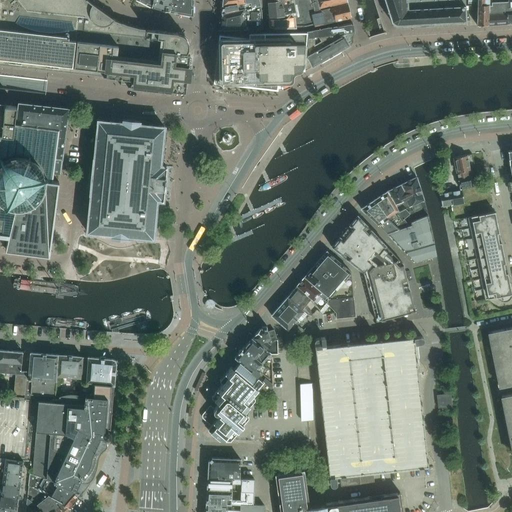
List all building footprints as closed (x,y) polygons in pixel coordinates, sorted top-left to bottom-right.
[(190,53),(187,53),(188,52),(188,50),(188,49),(189,48),(189,47),(189,45),(189,44),(188,43),(188,41),(188,40),(187,39),(186,38),(186,37),(185,37),(184,36),(182,35),(181,34),(180,34),(178,34),(178,33),(140,28),(127,25),(115,20),(92,3),(87,0),(0,0),(0,64),(121,78),(120,85),(132,86),(132,87),(152,90),(171,92),(171,90),(185,92),(186,80),(190,53)] [(170,12),(171,2),(171,0),(153,0),(153,2),(152,7),(161,10),(170,12)] [(182,14),(193,16),(193,14),(193,6),(193,2),(193,0),(171,0),(171,2),(170,12),(182,14)] [(223,0),(223,5),(222,13),(260,3),(259,0),(223,0)] [(281,0),(279,0),(270,2),(269,2),(268,2),(269,17),(279,16),(285,16),(281,0)] [(285,17),(293,16),(296,15),(293,0),(281,0),(285,16),(285,17)] [(293,0),(296,15),(303,13),(311,12),(319,10),(317,0),(293,0)] [(348,3),(346,0),(317,0),(319,10),(320,9),(330,7),(348,3)] [(466,12),(464,0),(384,0),(391,22),(396,25),(428,23),(466,21),(466,12)] [(467,0),(468,4),(477,4),(477,20),(477,21),(477,25),(488,25),(488,0),(467,0)] [(488,0),(488,25),(507,23),(507,18),(507,13),(508,13),(507,1),(494,2),(493,0),(488,0)] [(220,30),(262,29),(262,11),(260,4),(260,3),(222,13),(222,14),(220,30)] [(335,21),(352,18),(348,3),(330,7),(331,13),(333,12),(335,21)] [(320,9),(324,24),(335,21),(333,12),(331,13),(330,7),(320,9)] [(320,9),(319,10),(311,12),(314,26),(324,24),(320,9)] [(303,13),(306,28),(314,26),(311,12),(303,13)] [(296,15),(293,16),(296,28),(306,28),(303,13),(296,15)] [(269,17),(269,27),(274,29),(280,28),(279,16),(269,17)] [(296,28),(293,16),(285,17),(285,16),(279,16),(280,28),(296,28)] [(354,30),(352,23),(321,29),(307,32),(307,37),(322,34),(327,33),(327,35),(340,35),(339,33),(354,33),(354,30)] [(278,82),(289,82),(290,82),(291,81),(292,81),(292,80),(292,79),(293,79),(293,78),(293,76),(293,75),(293,74),(294,74),(294,73),(295,72),(296,72),(300,71),(301,70),(305,71),(304,70),(305,70),(306,47),(307,37),(307,32),(249,34),(249,38),(219,35),(214,83),(277,90),(278,82)] [(306,47),(305,70),(312,66),(321,61),(322,63),(341,52),(340,51),(349,45),(343,35),(340,35),(327,35),(327,33),(322,34),(322,36),(319,37),(321,41),(314,45),(315,38),(308,38),(307,47),(306,47)] [(19,103),(19,105),(19,107),(17,107),(17,106),(0,104),(0,247),(1,247),(2,236),(8,236),(5,249),(49,254),(47,210),(34,199),(45,182),(58,189),(59,182),(51,181),(52,173),(60,174),(67,116),(68,108),(19,103)] [(111,237),(115,238),(129,239),(129,236),(151,238),(151,239),(154,239),(155,226),(158,200),(164,200),(164,193),(165,183),(166,173),(167,166),(161,165),(164,129),(165,129),(165,126),(162,126),(162,127),(139,124),(140,124),(140,121),(131,120),(123,120),(123,122),(123,123),(100,120),(98,120),(97,122),(98,122),(95,158),(94,158),(94,159),(90,193),(91,193),(91,194),(88,230),(87,230),(87,232),(90,233),(90,232),(112,234),(112,235),(111,237)] [(474,162),(472,154),(454,157),(457,173),(470,170),(469,164),(470,164),(470,163),(471,162),(471,163),(474,162)] [(471,178),(471,177),(470,170),(457,173),(459,180),(471,178)] [(400,182),(410,204),(406,206),(414,217),(427,212),(427,210),(423,200),(424,200),(417,177),(416,176),(416,177),(415,175),(400,182)] [(473,187),(471,178),(459,180),(460,189),(473,187)] [(406,206),(410,204),(400,182),(388,188),(389,190),(388,191),(399,211),(406,206)] [(440,194),(442,208),(464,204),(462,190),(440,194)] [(387,191),(375,199),(388,217),(396,225),(404,218),(410,213),(406,206),(399,211),(388,191),(387,191)] [(365,212),(387,233),(409,225),(404,218),(396,225),(388,217),(375,199),(361,208),(365,212)] [(497,222),(495,212),(460,219),(462,229),(497,222)] [(375,315),(376,321),(415,311),(403,264),(357,215),(332,246),(364,272),(375,315)] [(409,225),(387,233),(402,249),(403,249),(433,241),(428,215),(410,221),(411,224),(409,225)] [(497,222),(462,229),(464,239),(499,232),(497,222)] [(499,232),(464,239),(466,250),(501,242),(499,232)] [(433,241),(403,249),(405,251),(413,260),(414,260),(426,257),(436,254),(433,243),(433,241)] [(466,250),(468,260),(503,253),(501,242),(466,250)] [(304,277),(321,291),(327,298),(329,305),(336,312),(336,318),(355,316),(351,272),(327,251),(304,277)] [(468,260),(470,270),(505,263),(503,253),(468,260)] [(470,270),(472,281),(508,273),(505,263),(470,270)] [(472,281),(474,291),(510,283),(508,273),(472,281)] [(0,287),(10,288),(11,278),(0,277),(0,287)] [(297,286),(311,298),(313,300),(315,303),(322,312),(328,306),(328,303),(327,298),(321,291),(304,277),(297,286)] [(10,288),(40,292),(41,282),(11,278),(10,288)] [(40,292),(70,295),(71,285),(41,282),(40,292)] [(477,301),(496,297),(498,299),(500,301),(503,302),(506,302),(508,301),(510,299),(511,297),(511,294),(510,283),(474,291),(477,301)] [(307,314),(309,316),(307,319),(311,322),(314,317),(311,314),(311,310),(309,309),(308,309),(307,308),(307,306),(305,305),(307,302),(311,298),(297,286),(288,297),(304,311),(307,314)] [(297,324),(298,325),(307,314),(304,311),(288,297),(287,298),(287,297),(272,315),(280,322),(286,327),(288,329),(293,321),(297,324)] [(209,300),(208,301),(207,301),(207,302),(206,302),(206,303),(206,304),(206,305),(207,306),(207,307),(208,308),(209,308),(210,308),(211,308),(212,308),(213,307),(214,306),(214,305),(214,304),(214,303),(214,302),(213,302),(213,301),(212,301),(211,300),(210,300),(209,300)] [(0,311),(0,321),(27,324),(27,314),(0,311)] [(39,325),(68,327),(69,317),(39,315),(39,325)] [(285,342),(286,348),(286,349),(298,349),(298,346),(298,342),(298,340),(297,337),(297,336),(297,324),(293,321),(288,329),(286,327),(285,329),(285,342)] [(272,354),(278,353),(277,348),(277,339),(274,330),(268,331),(267,330),(267,326),(265,326),(262,326),(262,329),(261,329),(260,328),(255,334),(255,335),(254,336),(253,337),(257,341),(272,354)] [(511,327),(508,328),(489,332),(492,349),(494,349),(498,369),(496,370),(500,387),(511,384),(511,393),(501,396),(505,413),(507,412),(511,436),(511,327)] [(416,355),(415,346),(415,344),(422,343),(423,343),(424,342),(424,341),(424,340),(424,339),(424,338),(423,338),(423,337),(422,337),(422,336),(420,336),(335,346),(326,347),(325,337),(317,338),(316,338),(316,339),(315,339),(315,340),(314,341),(314,342),(318,379),(327,456),(328,468),(330,483),(330,484),(330,485),(331,486),(332,487),(333,487),(334,487),(335,487),(336,486),(337,485),(337,484),(336,477),(340,476),(360,474),(374,473),(429,467),(427,448),(424,423),(418,373),(416,355)] [(271,354),(256,341),(252,338),(244,347),(262,363),(267,358),(271,358),(271,354)] [(259,371),(261,372),(266,367),(262,363),(244,347),(244,348),(243,347),(238,353),(238,354),(235,357),(240,361),(240,362),(257,376),(260,373),(259,371)] [(23,352),(22,351),(22,352),(13,351),(8,350),(8,351),(0,350),(0,371),(16,373),(14,393),(25,394),(26,378),(27,371),(21,371),(23,352)] [(56,396),(57,375),(58,355),(57,354),(53,354),(51,354),(48,354),(46,354),(43,353),(41,353),(38,353),(31,352),(31,353),(29,378),(32,378),(31,394),(26,394),(25,398),(33,399),(39,399),(55,400),(56,396)] [(58,355),(57,375),(81,377),(87,378),(89,357),(88,357),(88,358),(82,357),(82,356),(79,356),(62,355),(59,355),(58,355)] [(95,383),(114,384),(115,384),(114,384),(116,365),(116,363),(116,362),(116,361),(115,361),(115,360),(114,360),(114,359),(113,359),(112,359),(111,359),(90,357),(89,357),(87,378),(87,382),(95,383)] [(248,416),(245,413),(255,401),(255,400),(255,399),(255,398),(253,396),(261,387),(266,391),(270,387),(257,376),(240,362),(234,369),(231,366),(221,379),(220,380),(220,381),(221,381),(221,382),(222,384),(218,388),(217,390),(216,390),(215,390),(214,390),(214,391),(214,392),(215,393),(213,395),(212,396),(212,397),(212,398),(213,399),(219,404),(214,409),(211,409),(208,410),(208,412),(207,414),(207,416),(208,418),(208,420),(209,421),(210,423),(212,425),(209,429),(208,429),(208,430),(209,431),(213,434),(219,440),(231,440),(248,419),(249,419),(249,418),(249,417),(248,416)] [(56,396),(55,400),(39,399),(36,431),(34,462),(33,475),(53,481),(79,492),(81,493),(83,491),(85,489),(88,486),(90,483),(91,481),(92,479),(93,478),(93,476),(94,474),(95,473),(96,471),(96,469),(97,467),(98,463),(98,460),(98,459),(98,458),(99,458),(99,457),(99,456),(99,455),(100,455),(100,454),(100,453),(101,453),(101,452),(102,451),(103,450),(104,449),(105,449),(105,448),(106,448),(106,447),(107,446),(107,445),(107,444),(107,443),(107,442),(106,442),(106,441),(105,441),(105,440),(104,440),(103,440),(104,437),(106,439),(107,439),(109,439),(110,438),(111,437),(112,435),(112,434),(111,432),(110,431),(108,431),(108,429),(111,429),(111,423),(111,419),(114,385),(114,384),(95,383),(93,396),(86,395),(85,397),(80,394),(73,393),(66,394),(60,396),(56,396)] [(312,383),(300,383),(301,420),(309,420),(313,420),(312,383)] [(450,393),(450,394),(437,395),(438,408),(439,408),(439,407),(451,406),(452,406),(450,393)] [(0,455),(25,458),(30,414),(31,400),(0,396),(0,455)] [(22,473),(23,461),(6,458),(4,471),(22,473)] [(224,458),(212,458),(209,461),(208,477),(240,478),(240,477),(241,459),(233,459),(225,458),(224,458)] [(403,511),(400,492),(343,500),(323,503),(324,506),(321,506),(318,503),(315,504),(312,507),(310,508),(304,469),(275,474),(280,511),(403,511)] [(22,473),(4,471),(3,482),(20,485),(22,473)] [(361,484),(375,482),(374,473),(360,474),(361,484)] [(53,481),(33,475),(31,474),(30,474),(29,486),(49,494),(69,507),(70,507),(74,502),(77,498),(76,496),(77,494),(79,492),(53,481)] [(360,474),(340,476),(341,486),(361,484),(360,474)] [(240,478),(208,477),(208,481),(207,489),(207,490),(208,490),(254,492),(254,478),(240,478)] [(18,497),(20,485),(3,482),(0,482),(0,494),(1,494),(18,497)] [(37,505),(43,511),(64,511),(65,511),(67,509),(68,509),(69,507),(49,494),(29,486),(28,494),(41,500),(42,499),(42,500),(40,502),(37,504),(37,505)] [(240,504),(253,505),(254,492),(208,490),(207,490),(207,498),(206,503),(207,503),(206,503),(207,503),(231,504),(240,504)] [(17,511),(17,504),(18,497),(1,494),(0,500),(0,508),(16,511),(17,511)] [(33,496),(30,500),(31,501),(36,505),(37,505),(37,504),(40,502),(39,501),(33,496)] [(30,500),(27,498),(26,506),(33,511),(31,511),(43,511),(37,505),(36,505),(31,501),(30,500)] [(240,511),(240,509),(231,509),(231,504),(207,503),(205,511),(240,511)]
